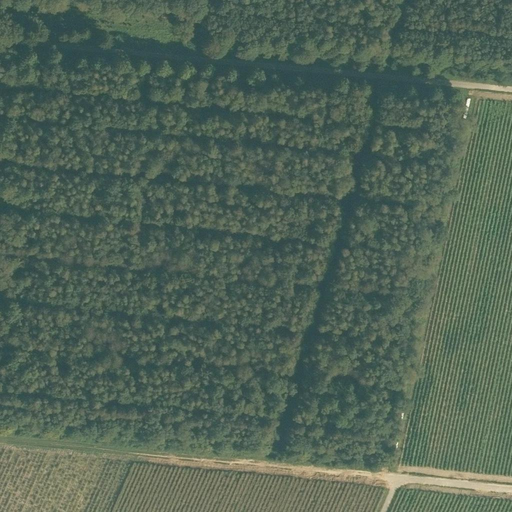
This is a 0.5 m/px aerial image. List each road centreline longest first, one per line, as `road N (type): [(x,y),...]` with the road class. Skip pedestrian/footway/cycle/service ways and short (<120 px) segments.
road 1 (track): [(0,40),(511,90)]
road 2 (track): [(0,441),(397,478)]
